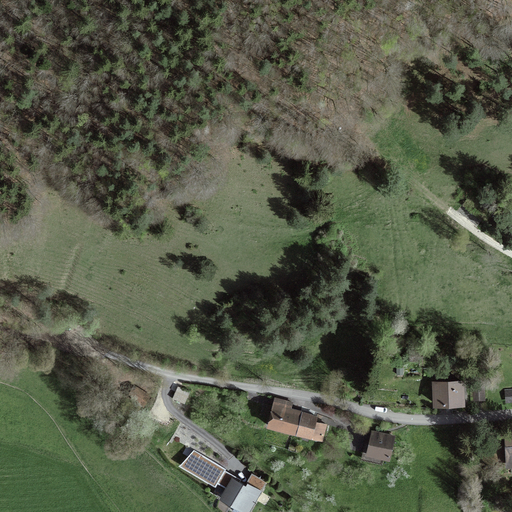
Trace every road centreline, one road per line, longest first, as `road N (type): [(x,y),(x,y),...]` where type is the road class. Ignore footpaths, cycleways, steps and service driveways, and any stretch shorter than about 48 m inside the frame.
road 1 (residential): [(241,470),(172,407),(172,388),(183,378),(394,418),(511,416)]
road 2 (track): [(0,389),(29,402),(120,511)]
road 3 (track): [(44,342),(183,378)]
